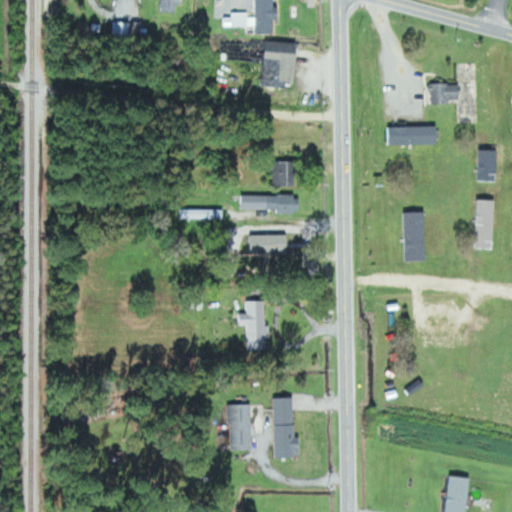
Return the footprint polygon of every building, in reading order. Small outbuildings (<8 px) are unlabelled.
[(163,0),(162,10),(182,12),(183,0),(163,0)] [(226,26),(255,27),(255,33),(276,34),(276,20),(281,20),(282,7),(277,7),(276,0),(255,0),(255,14),(226,14),(226,26)] [(133,22),(113,22),(113,36),(133,35),(133,22)] [(299,86),(301,43),(267,41),(265,85),(299,86)] [(463,102),(463,84),(430,83),(430,101),(463,102)] [(389,127),(389,145),(441,144),(441,126),(389,127)] [(497,168),(497,131),(478,131),(477,167),(497,168)] [(277,185),(298,186),(299,162),(278,161),(277,185)] [(475,232),(493,233),(495,184),(477,183),(475,232)] [(241,195),(242,211),(303,210),(302,194),(241,195)] [(184,210),(184,218),(214,218),(214,210),(184,210)] [(405,212),(406,257),(450,256),(449,211),(405,212)] [(269,300),(249,301),(249,313),(239,313),(239,325),(247,325),(248,350),(270,349),(269,300)] [(296,398),(276,398),(277,458),(303,457),(302,438),(297,438),(296,398)] [(253,449),(254,405),(231,404),(230,449),(253,449)] [(445,511),(468,511),(472,476),(450,474),(445,511)]
